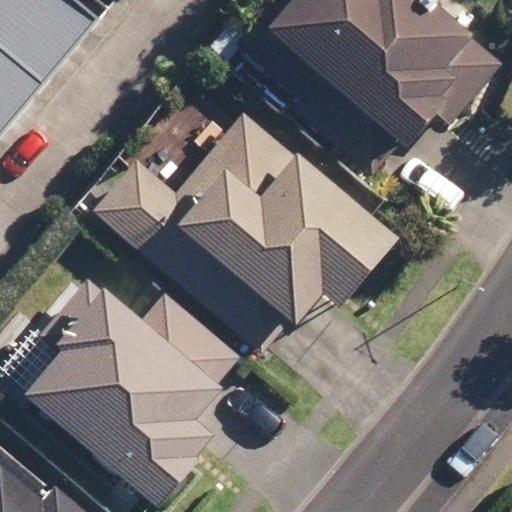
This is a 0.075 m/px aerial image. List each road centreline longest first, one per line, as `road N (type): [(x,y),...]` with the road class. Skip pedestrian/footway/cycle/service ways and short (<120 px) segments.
road 1 (residential): [(0,215),(181,0)]
road 2 (residential): [(352,511),(511,309)]
